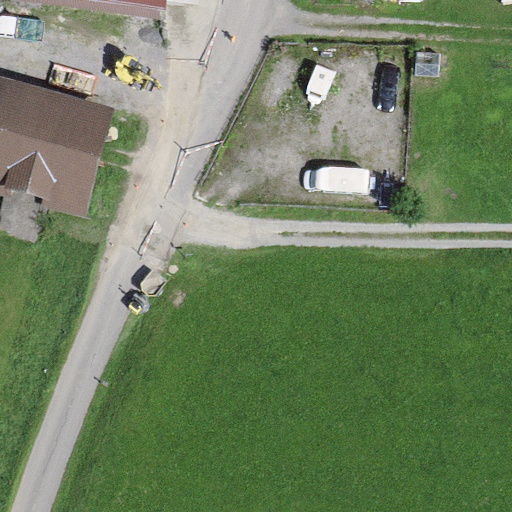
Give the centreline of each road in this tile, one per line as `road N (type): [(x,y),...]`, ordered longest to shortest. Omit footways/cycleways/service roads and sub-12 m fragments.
road 1 (residential): [(248,0),(247,18),(87,371),(39,511)]
road 2 (track): [(511,35),(247,18)]
